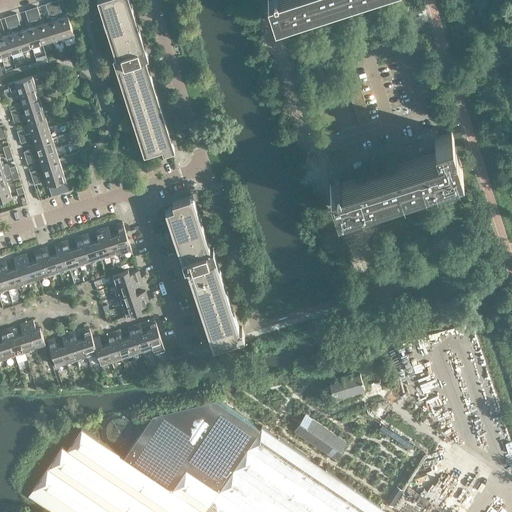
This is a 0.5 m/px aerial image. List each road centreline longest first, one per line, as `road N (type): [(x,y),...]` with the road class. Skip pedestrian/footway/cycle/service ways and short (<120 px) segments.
road 1 (unclassified): [(362,293),(262,0)]
road 2 (residential): [(172,305),(98,329),(83,314),(0,313)]
road 3 (unclassified): [(206,168),(150,0)]
road 4 (unclassified): [(260,324),(206,168)]
road 5 (residential): [(39,221),(0,97)]
